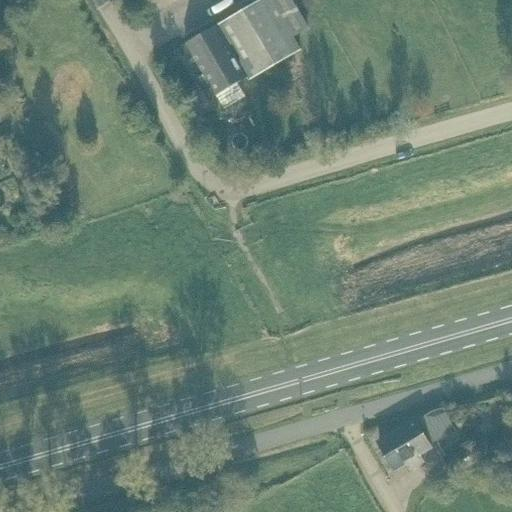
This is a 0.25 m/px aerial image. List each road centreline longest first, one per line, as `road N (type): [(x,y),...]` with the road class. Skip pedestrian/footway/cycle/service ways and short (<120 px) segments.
road 1 (primary): [(0,466),(511,322)]
road 2 (unclassified): [(19,511),(343,419)]
road 3 (unclassified): [(234,193),(511,113)]
road 4 (unclassified): [(234,193),(200,174),(100,0)]
road 5 (unclassified): [(343,419),(511,370)]
